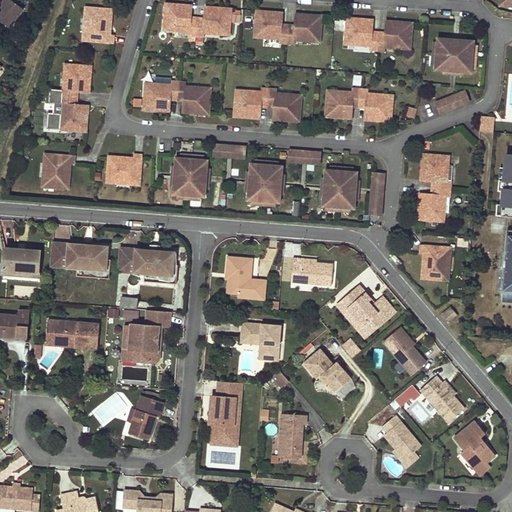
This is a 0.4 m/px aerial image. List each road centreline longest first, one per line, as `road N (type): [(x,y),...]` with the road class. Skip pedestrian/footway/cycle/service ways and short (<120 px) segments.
road 1 (residential): [(202,224),(345,231),(364,239),(511,416)]
road 2 (residential): [(202,224),(181,448),(154,463),(81,457)]
road 3 (residential): [(0,207),(202,224)]
road 4 (residential): [(81,457),(43,457),(23,437),(21,409),(46,403),(76,449)]
road 5 (residential): [(504,494),(483,500),(365,493)]
